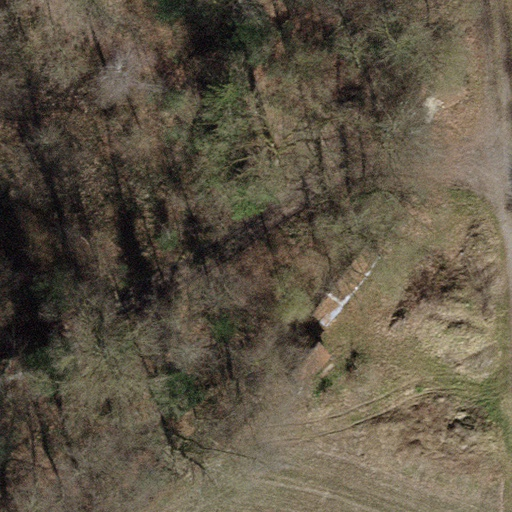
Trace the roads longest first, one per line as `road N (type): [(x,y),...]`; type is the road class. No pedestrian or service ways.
road 1 (track): [(511,206),(509,157),(349,160),(207,99),(61,16),(48,0)]
road 2 (track): [(0,348),(71,333),(204,264),(349,160)]
road 3 (track): [(509,157),(486,0)]
